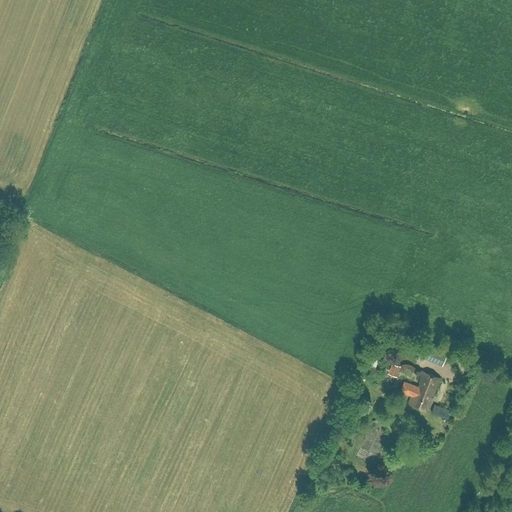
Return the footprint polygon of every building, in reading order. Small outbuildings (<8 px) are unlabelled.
[(447,351),(424,342),(419,355),(442,364),(447,351)] [(392,363),(387,373),(395,377),(400,367),(392,363)] [(411,396),(408,403),(426,410),(439,378),(422,371),(418,383),(419,384),(418,386),(416,386),(416,387),(407,383),(403,393),(411,396)] [(450,411),(434,405),(431,412),(447,419),(450,411)] [(410,426),(418,419),(410,410),(403,417),(410,426)]
